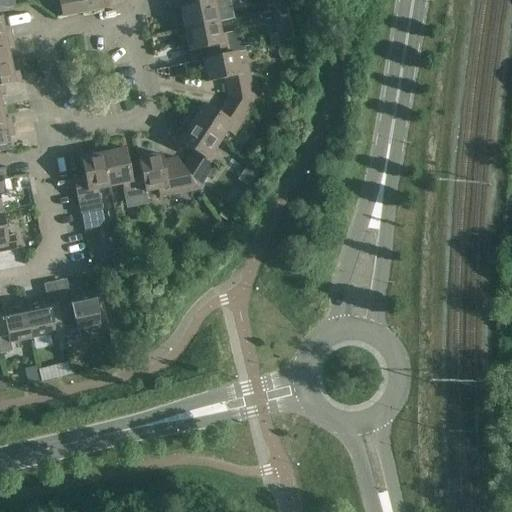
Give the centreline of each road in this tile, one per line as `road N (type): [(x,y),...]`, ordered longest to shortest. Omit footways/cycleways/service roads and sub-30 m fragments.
road 1 (tertiary): [(361,331),(412,0)]
road 2 (tertiary): [(301,390),(0,460)]
road 3 (residential): [(61,136),(154,119),(133,20)]
road 4 (residential): [(61,136),(43,37),(133,20)]
road 5 (residential): [(0,280),(59,268),(37,156)]
road 6 (tertiary): [(364,424),(390,402),(396,368),(377,339),(361,331)]
